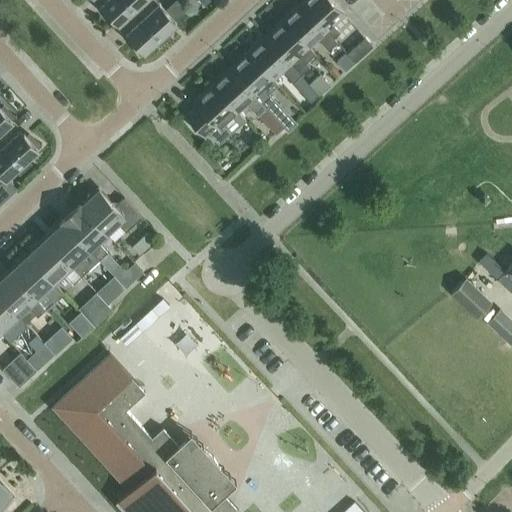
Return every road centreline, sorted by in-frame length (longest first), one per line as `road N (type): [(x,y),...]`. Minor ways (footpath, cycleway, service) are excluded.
road 1 (residential): [(444,510),(237,290),(226,268),(511,7)]
road 2 (residential): [(137,97),(245,0)]
road 3 (residential): [(137,97),(49,0)]
road 4 (residential): [(0,54),(84,146)]
